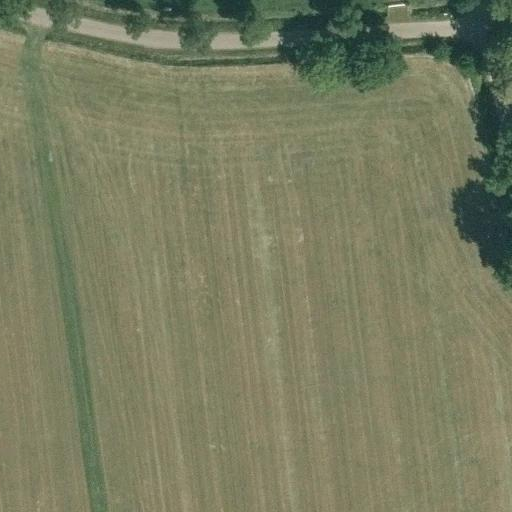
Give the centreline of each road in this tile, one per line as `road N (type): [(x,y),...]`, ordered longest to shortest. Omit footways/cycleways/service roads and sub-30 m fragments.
road 1 (unclassified): [(489,23),(186,44),(0,11)]
road 2 (unclassified): [(511,147),(489,23)]
